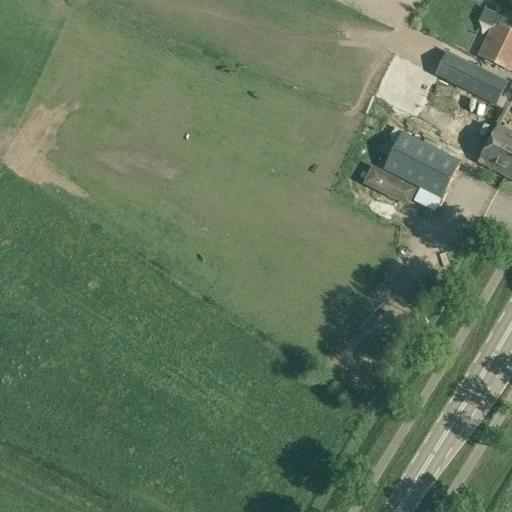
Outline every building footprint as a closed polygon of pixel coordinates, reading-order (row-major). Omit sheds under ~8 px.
[(435,35),(471,49),(481,23),(445,10),(435,35)] [(511,30),(500,25),(500,26),(494,24),(478,57),(511,72),(511,71),(511,30)] [(508,81),(447,50),(435,73),(496,105),(508,81)] [(511,179),(511,132),(499,126),(480,162),(511,179)] [(461,163),(404,134),(385,171),(421,189),(414,202),(435,213),(461,163)]
